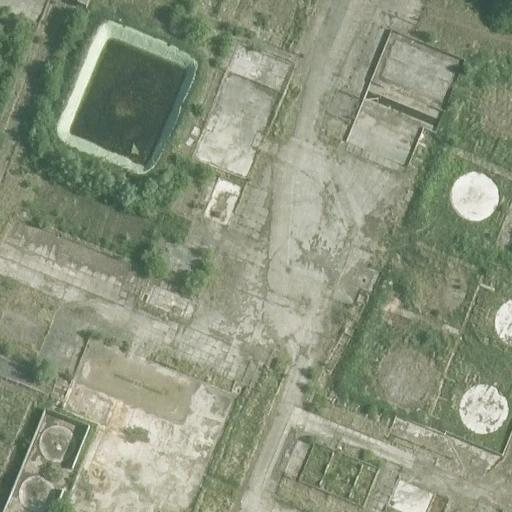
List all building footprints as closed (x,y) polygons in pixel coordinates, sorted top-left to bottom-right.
[(86,10),(90,0),(79,0),(77,6),(86,10)] [(334,163),(365,72),(354,68),(324,160),(334,163)] [(210,216),(243,227),(259,184),(226,172),(210,216)] [(215,274),(205,296),(246,315),(256,293),(215,274)] [(3,333),(49,352),(60,323),(14,305),(3,333)] [(115,431),(128,399),(81,380),(68,413),(115,431)] [(421,511),(430,481),(403,473),(392,511),(421,511)]
